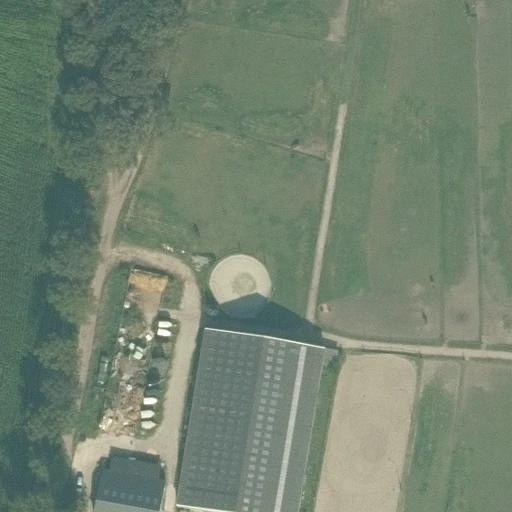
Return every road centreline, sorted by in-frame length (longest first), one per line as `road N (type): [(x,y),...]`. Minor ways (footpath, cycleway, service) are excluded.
road 1 (track): [(113,204),(53,511)]
road 2 (track): [(113,204),(172,0)]
road 3 (track): [(92,0),(113,204)]
